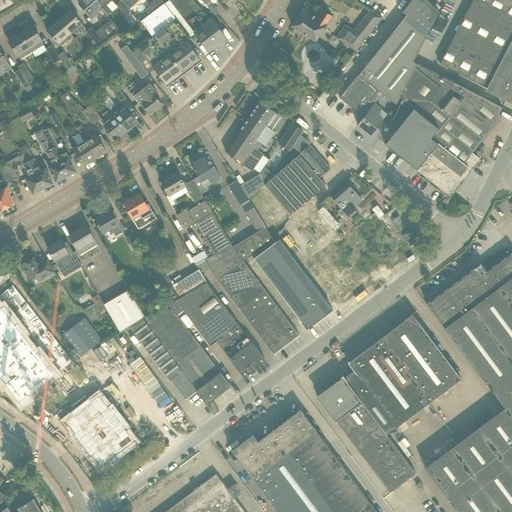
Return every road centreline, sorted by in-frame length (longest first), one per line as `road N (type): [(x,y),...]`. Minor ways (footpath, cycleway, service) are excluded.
road 1 (unclassified): [(102,511),(459,237)]
road 2 (tertiary): [(0,236),(181,124),(242,68)]
road 3 (unclassified): [(459,237),(242,68)]
road 4 (tertiary): [(82,511),(48,458),(0,419)]
